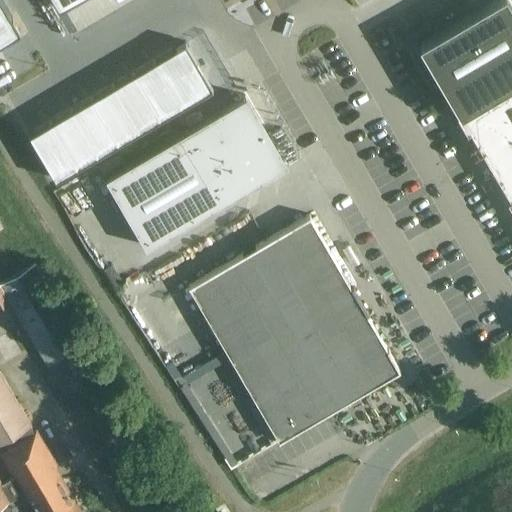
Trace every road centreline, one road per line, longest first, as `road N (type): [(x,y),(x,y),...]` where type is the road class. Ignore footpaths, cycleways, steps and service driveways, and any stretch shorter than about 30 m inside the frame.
road 1 (unclassified): [(479,392),(290,70),(282,54),(286,30),(314,10),(339,18),(511,312)]
road 2 (unknown): [(18,0),(41,42),(78,52),(188,0)]
road 3 (unclassified): [(353,511),(366,478),(392,447),(479,392)]
